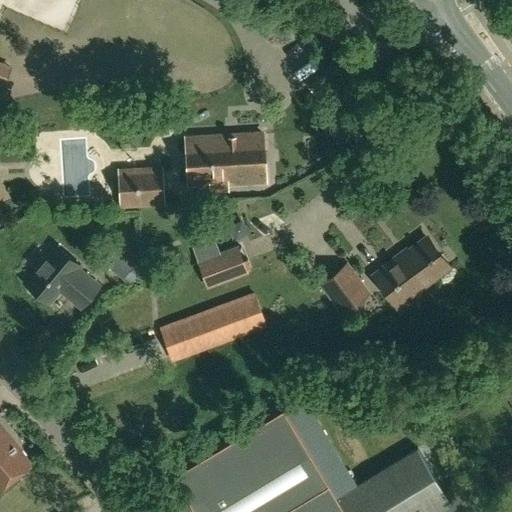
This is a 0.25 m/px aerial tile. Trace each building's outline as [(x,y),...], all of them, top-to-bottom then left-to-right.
[(184,139),(186,187),(265,182),(262,135),(184,139)] [(0,195),(10,194),(2,146),(0,146),(0,195)] [(163,166),(117,168),(120,207),(165,205),(163,166)] [(190,242),(197,261),(207,287),(248,272),(238,246),(219,253),(212,234),(190,242)] [(397,306),(449,267),(426,237),(399,257),(398,255),(373,274),(397,306)] [(119,240),(101,261),(123,279),(125,276),(130,281),(144,264),(138,260),(140,258),(119,240)] [(84,303),(99,285),(77,266),(80,263),(57,245),(27,282),(49,300),(62,285),(84,303)] [(347,261),(321,281),(318,283),(341,314),(370,293),(347,261)] [(254,291),(159,327),(172,362),(267,326),(254,291)] [(511,344),(500,351),(509,368),(511,366),(511,378),(505,383),(511,393),(511,344)] [(498,371),(490,357),(462,373),(471,388),(498,371)] [(302,394),(172,472),(195,511),(438,511),(451,504),(418,448),(356,485),(302,394)] [(0,488),(30,463),(11,441),(14,439),(0,423),(0,488)]
